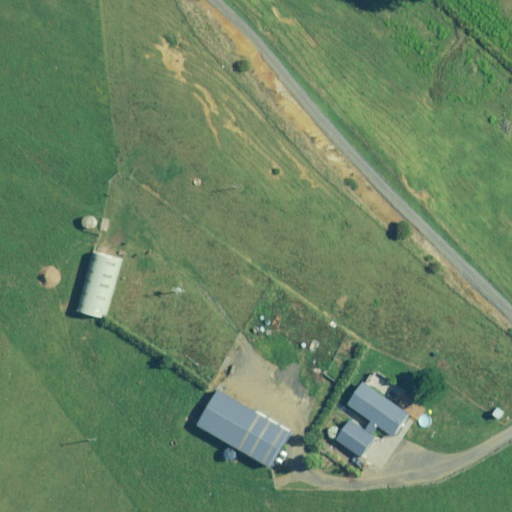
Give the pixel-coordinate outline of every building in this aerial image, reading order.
[(100,231),(90,229),(87,244),(96,246),(100,231)] [(308,251),(289,239),(282,250),(300,263),(308,251)] [(123,258),(99,251),(82,309),(105,317),(123,258)] [(413,412),(369,381),(353,404),(377,421),(370,430),(356,419),(342,439),(367,457),(381,437),(378,436),(385,426),(397,435),(413,412)] [(295,430),(223,389),(203,424),(275,466),(295,430)]
